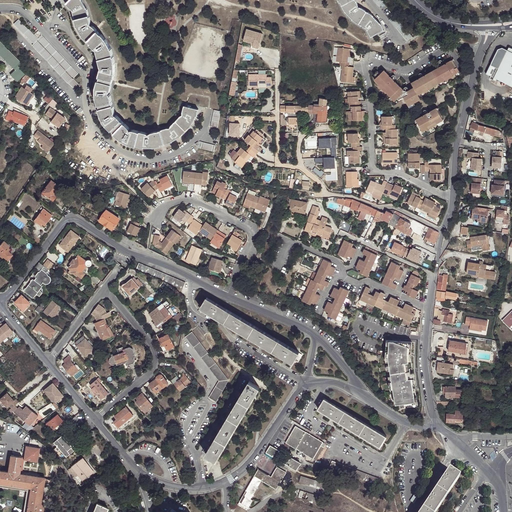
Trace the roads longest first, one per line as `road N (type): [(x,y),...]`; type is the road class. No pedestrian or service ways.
road 1 (residential): [(207,109),(199,136),(185,148),(151,159),(119,151),(84,106),(81,71),(29,16),(0,7)]
road 2 (residential): [(95,419),(148,478),(202,488),(225,482),(252,459),(305,384)]
road 3 (residential): [(0,304),(69,218),(225,295)]
road 4 (residential): [(442,230),(482,47)]
road 5 (residential): [(225,295),(250,242),(247,229),(190,200),(162,208),(151,223)]
road 6 (residential): [(95,419),(156,363),(149,342),(104,288)]
road 7 (residential): [(440,428),(424,359),(433,274)]
road 8 (residential): [(327,194),(392,207),(442,230)]
